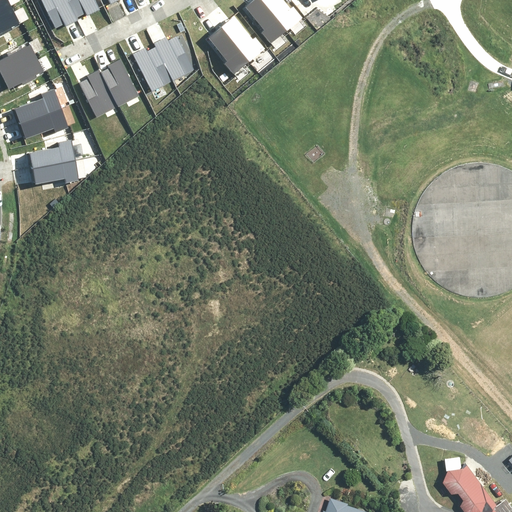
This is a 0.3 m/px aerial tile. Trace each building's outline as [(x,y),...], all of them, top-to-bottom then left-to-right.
[(0,0),(0,13),(12,7),(8,0),(0,0)] [(42,0),(55,25),(64,21),(65,23),(76,18),(75,15),(67,0),(42,0)] [(67,0),(75,15),(85,10),(86,12),(98,7),(95,0),(67,0)] [(286,29),(262,0),(249,0),(245,4),(264,27),(260,30),(270,42),(286,29)] [(282,0),(262,0),(286,29),(303,16),(293,3),(288,7),(282,0)] [(9,26),(19,21),(12,7),(0,13),(0,33),(11,28),(9,26)] [(232,14),(220,24),(249,59),(265,46),(255,33),(251,37),(232,14)] [(249,59),(220,24),(208,34),(226,58),(223,60),(232,72),(249,59)] [(154,41),(156,43),(174,78),(194,67),(177,34),(169,38),(167,34),(154,41)] [(0,56),(0,64),(3,71),(35,55),(28,42),(18,46),(17,44),(5,50),(6,53),(0,56)] [(145,45),(132,52),(152,90),(174,78),(156,43),(146,48),(145,45)] [(32,73),(42,69),(35,55),(3,71),(10,84),(19,80),(20,82),(33,76),(32,73)] [(100,69),(117,104),(139,93),(121,56),(109,62),(110,64),(100,69)] [(79,78),(96,114),(117,104),(100,69),(98,66),(87,71),(88,74),(79,78)] [(12,107),(23,136),(52,125),(54,129),(67,124),(53,86),(37,91),(39,97),(12,107)] [(28,149),(31,165),(76,158),(73,137),(57,139),(58,145),(28,149)] [(76,158),(31,165),(33,181),(63,176),(64,181),(78,178),(76,158)] [(511,171),(504,167),(482,163),(460,166),(440,176),(425,191),(415,211),(413,233),(418,255),(429,274),(447,288),(467,296),(490,296),(511,290),(511,288),(511,171)] [(511,511),(511,507),(505,498),(496,504),(466,464),(462,467),(449,468),(442,481),(451,493),(458,492),(463,499),(459,505),(465,511),(464,511),(511,511)] [(325,510),(323,510),(321,511),(367,511),(368,509),(329,497),(325,510)]
